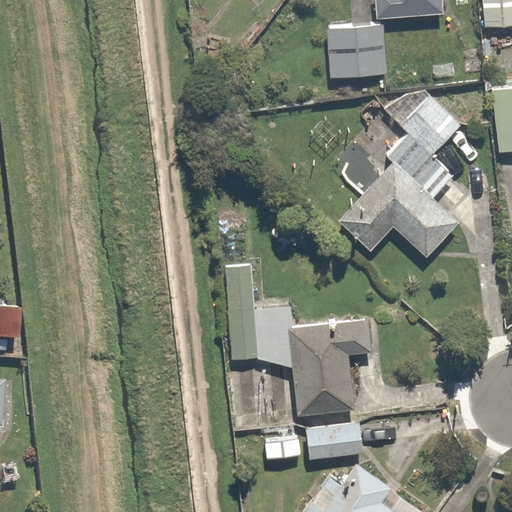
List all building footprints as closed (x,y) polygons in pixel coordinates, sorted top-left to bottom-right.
[(443,12),(442,0),(374,0),(376,17),(443,12)] [(381,30),(318,35),(323,88),(386,83),(381,30)] [(469,57),(437,60),(439,82),(472,79),(469,57)] [(511,90),(493,91),(494,157),(511,156),(511,90)] [(353,141),(385,173),(330,229),(361,259),(385,235),(417,267),(451,233),(427,208),(452,183),(434,165),(461,137),(425,97),(395,98),(353,141)] [(245,365),(245,266),(222,266),(222,365),(245,365)] [(370,348),(367,314),(285,323),(295,411),(353,405),(347,350),(370,348)] [(353,440),(296,438),(295,465),(352,466),(353,440)] [(377,511),(375,510),(386,494),(350,468),(333,492),(323,485),(303,511),(377,511)]
